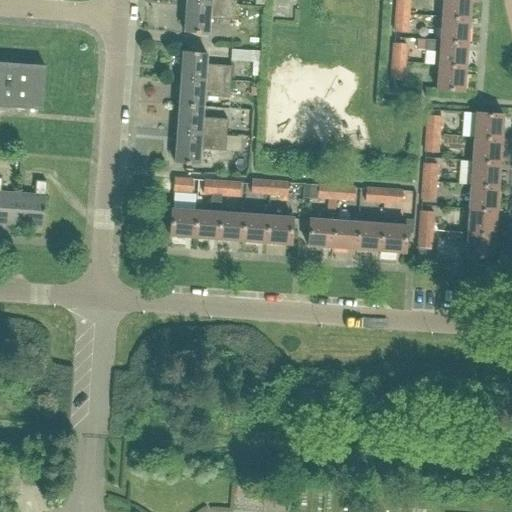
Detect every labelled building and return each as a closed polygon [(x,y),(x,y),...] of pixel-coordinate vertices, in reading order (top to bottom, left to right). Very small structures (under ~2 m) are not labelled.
[(186,0),(186,5),(236,8),(236,0),(186,0)] [(396,0),(395,14),(408,15),(409,0),(396,0)] [(442,0),(441,17),(469,19),(470,0),(442,0)] [(236,8),(186,5),(184,33),(208,35),(209,19),(235,21),(236,8)] [(395,14),(394,32),(407,33),(408,15),(395,14)] [(440,41),(468,43),(469,19),(441,17),(440,39),(440,41)] [(438,65),(466,67),(468,43),(440,41),(440,39),(425,38),(425,48),(439,49),(438,65)] [(392,62),(406,63),(407,45),(393,44),(392,62)] [(254,51),(232,50),(232,61),(253,62),(254,51)] [(181,80),(231,84),(232,66),(206,64),(207,54),(183,52),(181,80)] [(0,107),(42,110),(46,58),(0,54),(0,107)] [(392,62),(391,80),(404,81),(406,63),(392,62)] [(466,67),(438,65),(436,90),(464,92),(466,67)] [(230,98),(231,84),(181,80),(179,108),(203,109),(203,96),(230,98)] [(177,135),(227,139),(228,119),(202,117),(203,109),(179,108),(177,135)] [(474,137),(501,139),(503,114),(464,111),(462,136),(474,137)] [(426,134),(439,135),(440,117),(427,116),(426,134)] [(426,134),(425,153),(438,153),(439,135),(426,134)] [(226,151),(227,139),(177,135),(175,163),(199,165),(200,149),(226,151)] [(472,161),(500,163),(501,139),(474,137),(472,161)] [(470,185),(498,187),(500,163),(472,161),(470,185)] [(425,164),(423,182),(436,183),(437,165),(425,164)] [(0,225),(15,226),(18,194),(1,193),(1,192),(2,178),(0,177),(0,225)] [(193,180),(174,179),(173,191),(192,193),(193,180)] [(34,196),(18,194),(15,226),(43,228),(46,181),(35,180),(34,196)] [(251,180),(251,184),(250,193),(251,194),(269,195),(270,182),(251,180)] [(209,211),(197,210),(195,238),(219,240),(221,212),(219,212),(220,195),(221,195),(222,182),(204,181),(203,193),(203,194),(210,194),(209,211)] [(239,196),(240,183),(222,182),(221,195),(239,196)] [(270,182),(269,195),(287,196),(287,193),(288,183),(270,182)] [(435,193),(436,183),(423,182),(422,193),(422,200),(435,201),(435,193)] [(317,199),(335,200),(336,200),(336,186),(318,185),(317,193),(317,199)] [(498,187),(470,185),(468,209),(496,211),(498,187)] [(355,193),(355,188),(336,186),(336,200),(354,201),(355,193)] [(384,190),(366,189),(365,202),(383,204),(384,190)] [(403,191),(384,190),(383,204),(402,205),(403,191)] [(170,237),(195,238),(197,210),(172,208),(170,237)] [(468,209),(467,231),(467,233),(495,235),(496,211),(468,209)] [(219,240),(243,242),(245,214),(221,212),(219,240)] [(420,230),(433,231),(434,213),(421,212),(420,230)] [(269,215),(245,214),(243,242),(267,244),(269,215)] [(293,217),(269,215),(267,244),(291,245),(293,217)] [(405,218),(405,225),(383,224),(381,252),(406,254),(407,231),(412,232),(413,219),(405,218)] [(335,220),(326,220),(310,219),(308,247),(333,248),(335,220)] [(357,250),(359,222),(335,220),(333,248),(357,250)] [(381,252),(383,224),(359,222),(357,250),(381,252)] [(467,233),(467,231),(445,229),(444,239),(458,240),(458,243),(466,243),(465,258),(493,260),(495,235),(467,233)] [(433,231),(420,230),(419,248),(432,249),(433,231)] [(7,459),(7,485),(18,485),(19,460),(7,459)] [(32,486),(44,486),(44,461),(32,461),(32,486)]
